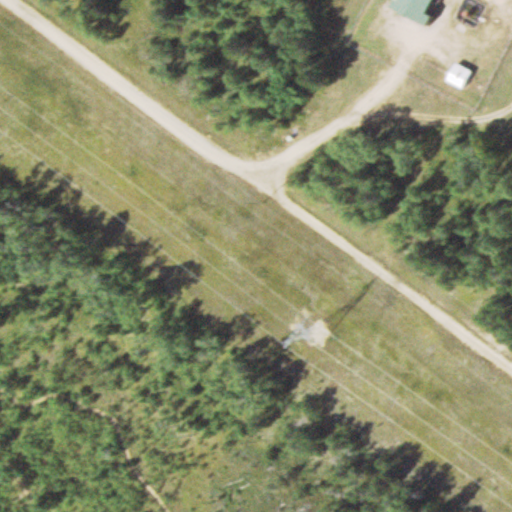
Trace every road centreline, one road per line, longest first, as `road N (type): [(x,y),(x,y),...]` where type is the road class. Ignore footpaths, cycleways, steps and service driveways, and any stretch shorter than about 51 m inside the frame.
road 1 (track): [(16,0),(511,365)]
road 2 (track): [(177,511),(101,421),(0,388)]
